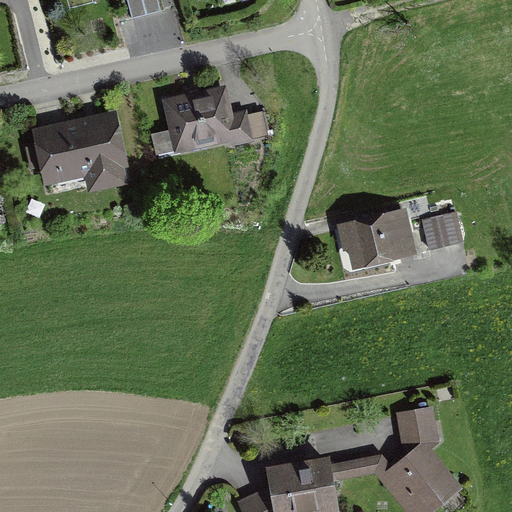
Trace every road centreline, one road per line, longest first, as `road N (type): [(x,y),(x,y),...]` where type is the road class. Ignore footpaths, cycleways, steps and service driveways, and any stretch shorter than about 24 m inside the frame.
road 1 (residential): [(180,511),(270,299),(313,159),(324,81),(321,23)]
road 2 (residential): [(0,96),(321,23)]
